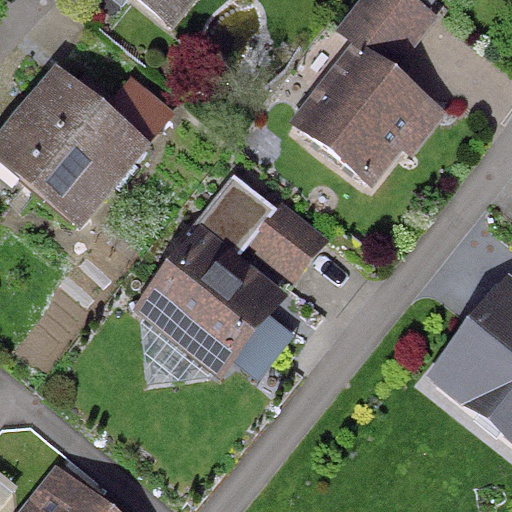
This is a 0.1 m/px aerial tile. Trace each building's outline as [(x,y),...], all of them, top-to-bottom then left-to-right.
[(184,0),(160,0),(175,12),(184,0)] [(433,7),(423,0),(365,0),(353,17),(400,52),(433,7)] [(446,104),(360,39),(303,114),(378,171),(405,135),(416,143),(446,104)] [(148,136),(59,64),(0,135),(0,141),(86,211),(148,136)] [(286,287),(205,225),(143,304),(224,367),(286,287)] [(511,277),(440,368),(511,424),(511,277)] [(121,511),(59,465),(23,511),(121,511)]
